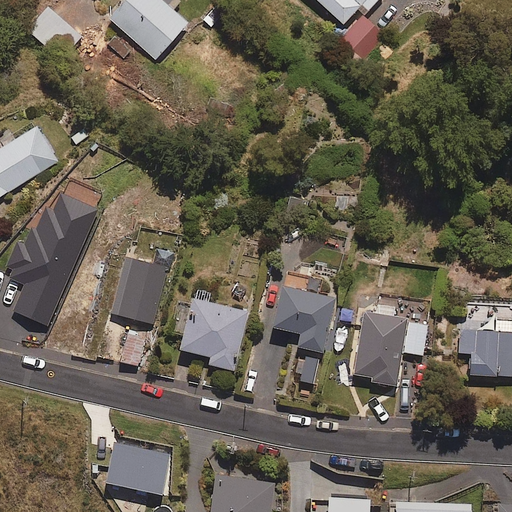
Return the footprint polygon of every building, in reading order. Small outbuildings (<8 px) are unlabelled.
[(66,17),(47,0),(24,26),(43,43),(66,17)] [(118,0),(104,17),(154,59),(187,19),(173,7),(178,0),(118,0)] [(374,0),(315,0),(341,23),(356,6),(363,12),(374,0)] [(383,34),(360,14),(340,37),(362,57),(383,34)] [(0,196),(59,161),(36,123),(0,144),(0,196)] [(69,195),(59,191),(52,206),(42,202),(27,238),(18,234),(3,271),(25,280),(12,309),(48,324),(98,208),(69,195)] [(168,265),(133,256),(118,312),(153,321),(168,265)] [(335,293),(280,281),(271,322),(300,328),(297,343),(323,349),(335,293)] [(248,308),(192,293),(179,345),(210,352),(208,360),(233,367),(248,308)] [(399,352),(405,321),(406,315),(360,310),(351,373),(369,375),(368,381),(395,384),(399,352)] [(405,321),(399,352),(420,354),(424,323),(405,321)] [(511,328),(456,327),(455,353),(466,353),(465,376),(511,377),(511,328)] [(144,335),(127,331),(120,359),(137,364),(144,335)] [(237,470),(216,467),(209,511),(215,511),(269,511),(270,507),(280,509),(284,478),(237,470)] [(362,511),(364,497),(322,493),(320,511),(362,511)] [(466,511),(467,503),(388,500),(387,511),(466,511)] [(511,511),(511,503),(493,502),(492,511),(511,511)]
